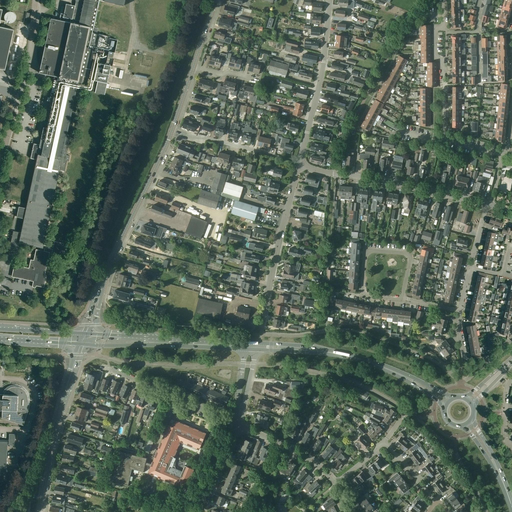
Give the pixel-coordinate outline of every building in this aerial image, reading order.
[(7,260),(7,261),(14,262),(15,263),(19,243),(40,248),(40,251),(36,250),(34,260),(31,260),(29,268),(15,266),(12,277),(33,281),(33,284),(36,284),(36,285),(44,287),(46,278),(44,277),(49,253),(44,252),(45,248),(45,247),(53,249),(51,255),(62,257),(63,257),(66,244),(54,241),(54,242),(53,247),(52,247),(44,245),(59,170),(65,171),(67,161),(69,162),(70,156),(66,155),(83,76),(89,78),(89,79),(97,81),(95,93),(105,95),(106,88),(111,66),(93,62),(90,74),(88,74),(91,61),(98,28),(94,27),(99,0),(124,6),(125,0),(75,0),(75,5),(66,4),(63,17),(72,19),(71,22),(53,19),(51,18),(40,69),(39,73),(54,76),(49,101),(53,102),(51,110),(47,109),(45,122),(48,122),(47,128),(43,127),(42,134),(40,145),(35,144),(34,144),(31,158),(37,160),(26,208),(18,207),(16,217),(24,219),(21,233),(13,231),(7,260)] [(304,0),(305,5),(311,5),(312,7),(312,10),(322,11),(322,4),(311,3),(311,0),(304,0)] [(225,6),(223,13),(233,15),(234,13),(236,13),(237,9),(239,8),(239,6),(230,4),(230,6),(229,7),(225,6)] [(0,68),(5,70),(14,29),(4,27),(5,21),(0,20),(3,9),(0,8),(0,68)] [(500,14),(509,17),(511,11),(502,9),(500,14)] [(10,11),(9,12),(8,12),(7,12),(7,13),(6,13),(6,14),(5,14),(5,15),(5,16),(4,17),(4,18),(4,19),(5,19),(5,20),(6,21),(7,22),(8,23),(9,23),(10,23),(11,23),(12,23),(13,23),(13,22),(14,22),(14,21),(15,21),(15,20),(16,19),(16,18),(16,17),(16,16),(16,15),(15,15),(15,14),(14,13),(13,12),(12,12),(11,12),(10,11)] [(221,18),(219,25),(231,29),(233,25),(230,24),(231,21),(227,19),(227,20),(221,18)] [(506,28),(508,22),(499,20),(497,25),(506,28)] [(217,30),(214,37),(219,39),(219,38),(223,40),(225,33),(217,30)] [(305,39),(304,47),(310,48),(318,49),(318,42),(311,42),(312,39),(305,39)] [(292,46),(286,44),(284,50),(290,52),(298,54),(299,48),(297,47),(292,46)] [(212,51),(211,55),(208,65),(214,66),(216,57),(214,56),(215,52),(212,51)] [(216,57),(214,66),(220,68),(222,60),(225,61),(227,55),(221,53),(219,57),(216,57)] [(228,67),(234,68),(236,58),(231,57),(232,54),(229,53),(227,59),(230,59),(228,67)] [(236,58),(234,68),(240,70),(241,62),(244,63),(246,56),(243,55),(242,60),(236,58)] [(286,55),(284,61),(295,64),(297,58),(286,55)] [(305,60),(308,61),(307,65),(313,66),(314,62),(316,63),(317,57),(309,55),(306,55),(305,60)] [(399,56),(396,61),(405,66),(407,60),(399,56)] [(253,73),(255,63),(252,62),(253,59),(251,58),(251,57),(248,57),(246,63),(249,64),(247,71),(253,73)] [(299,65),(273,58),(272,60),(271,60),(268,70),(286,75),(287,70),(296,73),(299,73),(298,77),(303,78),(311,80),(312,74),(304,72),(305,71),(298,69),(299,65)] [(255,63),(253,73),(259,74),(261,67),(263,68),(265,61),(262,60),(262,61),(259,60),(258,64),(255,63)] [(348,68),(349,64),(347,64),(340,61),(340,63),(332,62),(331,67),(336,69),(342,70),(343,67),(348,68)] [(402,71),(405,66),(396,61),(393,66),(402,71)] [(399,76),(402,71),(393,66),(390,72),(399,76)] [(396,82),(399,76),(390,72),(388,77),(396,82)] [(329,74),(329,76),(329,77),(330,77),(329,78),(333,79),(334,79),(337,80),(344,81),(345,76),(339,74),(331,73),(331,74),(330,73),(329,74)] [(350,77),(349,81),(353,83),(363,86),(365,81),(351,77),(350,77)] [(385,82),(393,87),(396,82),(388,77),(385,82)] [(201,78),(198,86),(212,90),(214,82),(210,81),(210,82),(201,78)] [(220,86),(219,92),(222,93),(225,93),(226,90),(228,90),(231,81),(225,79),(223,87),(220,86)] [(283,80),(281,86),(291,89),(293,83),(291,82),(283,80)] [(231,81),(228,90),(231,91),(230,95),(236,96),(237,90),(235,89),(236,82),(231,81)] [(390,92),(393,87),(385,82),(382,88),(390,92)] [(327,86),(326,88),(327,88),(327,89),(334,91),(335,91),(339,92),(341,92),(342,90),(341,88),(340,87),(340,85),(336,84),(333,83),(332,84),(328,83),(328,86),(327,86)] [(244,94),(247,95),(250,85),(244,84),(242,91),(239,91),(238,98),(243,99),(244,94)] [(250,85),(247,95),(250,96),(249,100),(256,102),(258,95),(254,94),(256,87),(250,85)] [(299,88),(298,92),(297,96),(306,99),(309,90),(307,90),(299,88)] [(387,98),(390,92),(382,88),(379,93),(387,98)] [(387,98),(379,93),(376,98),(385,103),(387,98)] [(333,105),(344,108),(346,102),(338,100),(339,96),(330,94),(330,95),(325,94),(325,95),(324,95),(323,95),(323,97),(324,98),(324,99),(328,100),(328,101),(333,102),(333,101),(334,102),(333,105)] [(205,98),(203,97),(196,95),(195,97),(194,97),(194,99),(194,100),(201,102),(205,104),(205,102),(208,102),(211,103),(212,99),(205,97),(205,98)] [(373,105),(381,110),(384,104),(375,100),(373,105)] [(296,103),(294,108),(302,111),(304,104),(296,103)] [(322,105),(321,110),(328,112),(328,114),(331,115),(332,113),(333,110),(329,109),(330,106),(322,105)] [(370,110),(378,115),(381,110),(373,105),(370,110)] [(190,112),(194,113),(194,114),(195,115),(196,115),(197,114),(198,115),(198,114),(201,115),(203,110),(200,109),(200,108),(196,107),(192,106),(190,112)] [(301,116),(302,111),(294,108),(288,107),(287,110),(294,111),(293,114),(301,116)] [(339,118),(345,121),(349,112),(343,109),(339,118)] [(367,116),(375,120),(378,115),(370,110),(367,116)] [(319,117),(318,122),(327,125),(332,126),(334,121),(335,121),(337,122),(338,119),(336,118),(332,117),(329,116),(328,119),(327,119),(319,117)] [(367,116),(364,121),(372,126),(375,120),(367,116)] [(214,134),(218,135),(222,117),(220,117),(219,120),(219,119),(218,122),(217,122),(214,134)] [(222,136),(225,124),(226,124),(226,121),(225,121),(225,118),(222,117),(218,135),(222,136)] [(186,119),(184,123),(199,129),(201,125),(197,124),(197,123),(186,119)] [(369,131),(372,126),(364,121),(361,126),(369,131)] [(204,122),(202,129),(211,132),(214,125),(204,122)] [(199,129),(184,123),(183,127),(194,131),(194,130),(198,132),(199,129)] [(287,123),(286,129),(289,130),(292,130),(292,132),(295,133),(296,131),(297,132),(299,125),(291,123),(287,123)] [(249,127),(248,133),(246,142),(246,143),(249,144),(249,143),(250,143),(250,142),(251,143),(252,139),(251,139),(252,134),(255,135),(256,130),(252,129),(252,128),(249,127)] [(330,133),(325,131),(316,129),(315,133),(329,137),(330,133)] [(257,145),(263,147),(265,138),(259,136),(257,145)] [(271,139),(265,138),(263,147),(269,148),(271,139)] [(283,138),(280,147),(284,148),(283,151),(290,153),(291,150),(292,151),(293,145),(288,143),(289,140),(283,138)] [(312,143),(311,149),(318,150),(317,154),(325,156),(326,153),(321,151),(323,146),(322,145),(319,145),(312,143)] [(178,148),(178,149),(189,153),(189,154),(190,154),(189,157),(192,158),(193,156),(198,158),(198,157),(201,159),(204,160),(204,158),(206,154),(200,152),(199,155),(194,153),(195,150),(191,149),(191,148),(180,144),(178,148)] [(363,167),(369,168),(370,168),(371,164),(369,164),(370,160),(369,160),(369,154),(374,155),(375,149),(366,148),(365,155),(364,155),(364,159),(363,159),(363,164),(364,164),(363,167)] [(178,149),(177,152),(188,157),(188,156),(189,157),(190,154),(189,154),(189,153),(178,149)] [(345,165),(348,165),(349,167),(351,167),(352,166),(353,160),(356,160),(357,153),(351,153),(350,156),(346,156),(345,165)] [(311,156),(310,161),(314,162),(313,163),(317,164),(317,163),(320,164),(321,160),(324,161),(325,156),(320,155),(319,158),(311,156)] [(180,166),(184,167),(187,169),(188,166),(185,165),(186,162),(175,157),(172,162),(180,166)] [(380,159),(379,169),(385,170),(386,165),(389,165),(390,159),(385,158),(384,160),(380,159)] [(244,160),(240,159),(235,176),(235,177),(239,178),(240,173),(239,173),(240,167),(243,167),(244,160)] [(406,166),(408,167),(407,174),(412,175),(414,168),(412,167),(413,163),(413,162),(413,160),(407,159),(406,166)] [(393,161),(392,167),(401,169),(402,163),(393,161)] [(173,173),(178,175),(179,172),(178,171),(180,166),(172,162),(170,168),(174,170),(173,173)] [(249,164),(247,172),(254,174),(256,166),(249,164)] [(448,165),(447,170),(440,169),(438,176),(442,177),(441,181),(448,183),(450,172),(453,173),(455,166),(448,165)] [(428,168),(426,167),(421,166),(420,168),(419,174),(419,176),(425,178),(427,170),(428,170),(428,168)] [(267,172),(267,173),(268,174),(270,175),(273,176),(276,177),(276,175),(281,176),(282,171),(276,169),(276,168),(272,167),(271,170),(270,170),(269,170),(268,170),(268,171),(267,172)] [(459,186),(461,186),(463,177),(460,177),(460,175),(461,174),(461,172),(459,172),(459,169),(456,168),(454,174),(457,175),(455,185),(456,185),(455,186),(459,187),(459,186)] [(216,172),(210,192),(221,195),(227,175),(216,172)] [(474,172),(473,172),(471,172),(470,174),(467,174),(466,178),(463,177),(461,186),(467,188),(469,178),(472,178),(473,176),(474,172)] [(245,173),(244,180),(255,183),(257,175),(245,173)] [(311,182),(310,185),(318,187),(319,181),(315,181),(316,178),(310,176),(309,175),(308,175),(307,175),(306,175),(306,176),(305,176),(305,177),(306,178),(305,181),(311,182)] [(478,191),(482,177),(478,176),(477,181),(476,184),(474,183),(472,189),(474,190),(475,190),(475,191),(477,192),(478,191)] [(482,177),(478,191),(484,193),(486,184),(486,183),(489,184),(490,178),(482,176),(482,177)] [(158,185),(167,189),(170,190),(172,185),(167,183),(160,180),(158,185)] [(226,182),(222,192),(240,197),(243,187),(242,186),(226,182)] [(302,193),(312,195),(315,196),(315,193),(313,192),(313,189),(314,188),(310,187),(309,188),(307,188),(307,187),(303,186),(302,190),(303,190),(302,193)] [(201,190),(197,203),(216,209),(220,196),(201,190)] [(158,193),(155,199),(166,204),(167,202),(169,203),(170,199),(168,199),(169,196),(165,194),(164,195),(158,193)] [(403,202),(403,203),(405,203),(404,209),(403,213),(409,214),(411,205),(410,204),(412,197),(405,195),(403,202)] [(275,199),(267,196),(265,196),(265,198),(258,196),(256,196),(256,198),(258,199),(257,200),(263,202),(264,201),(266,202),(266,203),(270,204),(270,203),(274,204),(274,202),(275,202),(276,200),(275,199)] [(298,204),(303,205),(303,204),(309,206),(314,207),(316,201),(311,200),(301,198),(301,197),(300,200),(299,200),(298,204)] [(420,215),(420,212),(424,199),(419,198),(417,208),(416,208),(415,213),(420,215)] [(256,216),(257,211),(263,213),(265,209),(258,207),(235,200),(231,213),(254,221),(254,220),(258,222),(259,217),(256,216)] [(173,202),(171,207),(178,210),(180,205),(173,202)] [(436,202),(434,210),(434,209),(432,216),(439,217),(440,212),(439,211),(442,204),(440,203),(439,203),(438,202),(437,203),(436,202)] [(153,205),(151,210),(161,214),(163,209),(153,205)] [(444,215),(443,219),(450,221),(452,217),(451,217),(451,215),(452,215),(453,212),(452,212),(453,207),(451,207),(451,206),(450,206),(449,205),(448,206),(445,213),(446,213),(445,215),(444,215)] [(296,211),(295,215),(300,216),(300,215),(306,217),(307,214),(311,215),(311,213),(313,213),(314,210),(312,209),(304,207),(304,208),(304,210),(298,209),(298,208),(297,211),(296,211)] [(462,218),(461,221),(467,222),(467,220),(470,212),(464,210),(462,218)] [(192,215),(185,232),(201,238),(208,221),(192,215)] [(491,219),(490,224),(497,227),(500,228),(502,222),(499,221),(491,219)] [(307,231),(309,225),(302,223),(300,230),(307,231)] [(142,225),(140,230),(142,231),(141,232),(153,236),(161,238),(163,232),(165,232),(166,229),(158,226),(157,229),(155,229),(144,225),(143,226),(142,225)] [(233,227),(232,233),(243,236),(249,238),(251,231),(245,230),(233,227)] [(254,228),(252,235),(254,236),(265,239),(267,231),(256,228),(254,228)] [(437,230),(434,239),(441,241),(443,232),(437,230)] [(292,235),(292,237),(293,238),(292,238),(294,239),(293,241),(297,242),(297,240),(299,240),(300,240),(301,235),(300,235),(300,232),(294,231),(293,235),(292,235)] [(424,231),(421,239),(430,241),(433,234),(424,231)] [(231,238),(231,239),(242,242),(243,237),(232,234),(231,238)] [(135,240),(135,241),(135,242),(142,245),(145,246),(146,242),(144,240),(137,237),(136,240),(135,240)] [(452,242),(450,248),(456,250),(457,246),(465,249),(467,243),(466,242),(467,241),(458,238),(457,242),(455,243),(452,242)] [(351,248),(360,249),(360,243),(359,243),(359,240),(352,239),(351,248)] [(249,242),(248,248),(254,249),(254,250),(262,252),(263,246),(255,244),(249,242)] [(422,249),(421,255),(431,257),(432,257),(434,248),(424,246),(423,249),(422,249)] [(312,249),(303,247),(302,251),(303,251),(303,253),(310,255),(312,249)] [(289,251),(288,253),(289,253),(289,254),(293,255),(293,256),(295,256),(296,256),(299,256),(300,251),(298,250),(298,249),(294,248),(294,249),(290,248),(289,251)] [(136,258),(139,259),(139,260),(142,261),(144,256),(140,255),(141,254),(138,253),(130,251),(129,256),(136,258)] [(242,252),(240,260),(244,260),(245,259),(250,260),(258,262),(258,261),(259,261),(259,260),(259,259),(260,256),(251,254),(244,253),(242,252)] [(454,253),(453,259),(461,261),(462,258),(461,257),(462,255),(454,253)] [(452,262),(451,266),(460,267),(461,261),(453,259),(450,259),(449,261),(452,262)] [(493,262),(490,261),(482,259),(481,265),(485,266),(484,268),(492,270),(492,267),(491,267),(493,262)] [(127,262),(125,268),(129,269),(128,272),(136,275),(137,272),(139,266),(127,262)] [(286,264),(284,270),(294,272),(299,273),(299,269),(300,264),(295,262),(294,265),(293,265),(288,264),(286,264)] [(248,265),(246,271),(256,273),(257,267),(248,265)] [(459,274),(460,267),(451,266),(450,272),(459,274)] [(142,270),(141,275),(155,279),(156,274),(142,270)] [(243,270),(242,274),(245,275),(244,277),(255,279),(256,273),(246,271),(243,270)] [(299,273),(294,272),(284,270),(283,276),(291,278),(290,279),(298,280),(299,273)] [(449,278),(457,280),(459,274),(450,272),(449,278)] [(184,286),(197,289),(199,281),(187,278),(184,286)] [(447,283),(447,285),(456,286),(457,280),(449,278),(448,281),(445,280),(445,283),(447,283)] [(116,281),(116,284),(117,284),(117,285),(128,288),(129,286),(130,283),(127,282),(118,279),(117,279),(116,281)] [(294,292),(295,286),(298,287),(298,289),(305,291),(306,285),(299,284),(299,285),(295,284),(292,283),(292,282),(282,280),(282,283),(281,289),(294,292)] [(241,285),(241,288),(243,289),(243,288),(253,291),(254,284),(245,282),(242,282),(241,285)] [(348,291),(356,292),(356,289),(357,289),(357,283),(349,282),(348,291)] [(454,293),(456,286),(447,285),(446,291),(454,293)] [(487,289),(483,288),(476,287),(475,292),(486,295),(487,289)] [(240,293),(239,294),(242,294),(252,297),(253,291),(243,288),(243,289),(241,288),(240,293)] [(420,299),(422,290),(413,288),(412,294),(413,294),(412,297),(420,299)] [(115,290),(113,297),(128,301),(128,298),(129,298),(129,297),(130,294),(115,290)] [(446,291),(444,297),(453,299),(454,293),(446,291)] [(292,294),(289,293),(283,292),(283,295),(279,295),(278,301),(287,302),(292,303),(293,297),(291,297),(292,294)] [(453,299),(444,297),(443,304),(450,305),(451,302),(452,303),(453,299)] [(199,298),(195,312),(219,318),(223,303),(199,298)] [(340,311),(340,309),(342,300),(337,299),(336,300),(331,299),(332,298),(331,298),(330,309),(333,310),(340,311)] [(474,298),(472,303),(480,305),(482,306),(482,305),(480,305),(481,299),(474,298)] [(305,305),(315,307),(316,301),(306,299),(305,305)] [(138,303),(137,307),(152,311),(154,308),(138,303)] [(277,305),(276,314),(283,315),(285,316),(286,315),(287,308),(284,307),(277,305)] [(363,314),(366,314),(365,317),(368,317),(369,315),(372,316),(373,307),(370,307),(365,305),(363,314)] [(166,309),(157,306),(156,312),(158,313),(164,315),(166,309)] [(238,306),(236,315),(248,318),(248,320),(250,309),(238,306)] [(376,308),(373,307),(372,316),(375,316),(382,317),(383,308),(376,308)] [(275,319),(273,326),(280,328),(281,324),(282,324),(283,321),(282,320),(282,318),(277,317),(277,319),(275,319)] [(441,318),(438,318),(436,325),(446,327),(447,320),(441,318)] [(444,334),(446,327),(436,325),(435,327),(438,328),(437,332),(444,334)] [(441,351),(449,345),(445,340),(442,342),(441,340),(441,337),(435,337),(435,340),(439,345),(437,346),(441,351)] [(449,345),(441,351),(445,356),(443,358),(444,360),(449,357),(447,354),(453,350),(449,345)] [(480,347),(471,349),(472,355),(473,355),(474,358),(481,356),(480,347)] [(86,377),(85,379),(86,379),(85,382),(93,385),(96,376),(88,374),(87,377),(86,377)] [(177,388),(183,391),(189,378),(187,377),(186,380),(186,381),(181,379),(177,388)] [(101,386),(100,390),(105,392),(105,391),(107,392),(109,386),(107,385),(109,380),(108,380),(109,379),(108,379),(106,378),(105,378),(105,379),(103,379),(101,386)] [(189,393),(190,392),(189,392),(193,384),(189,383),(189,382),(190,381),(191,379),(189,378),(183,391),(189,393)] [(112,390),(111,392),(115,394),(116,389),(117,389),(119,383),(114,380),(111,387),(113,388),(112,390)] [(189,392),(190,392),(195,395),(201,382),(199,381),(198,383),(198,384),(198,385),(193,383),(193,384),(189,392)] [(85,382),(83,388),(91,391),(92,387),(95,388),(96,386),(93,385),(85,382)] [(195,395),(201,397),(205,388),(201,386),(202,385),(203,383),(201,382),(195,395)] [(266,384),(264,392),(274,395),(276,390),(281,392),(283,386),(280,385),(280,386),(274,383),(273,387),(266,384)] [(120,395),(123,397),(125,398),(127,395),(130,387),(125,385),(124,388),(123,388),(121,392),(120,395)] [(3,394),(3,397),(1,396),(0,396),(0,409),(2,409),(2,410),(2,418),(23,425),(30,405),(27,403),(28,402),(28,399),(27,395),(26,392),(24,390),(21,388),(18,387),(15,386),(12,387),(9,388),(6,390),(4,393),(4,394),(3,394)] [(207,398),(212,387),(210,386),(210,388),(210,389),(209,390),(205,388),(201,397),(207,400),(208,398),(207,398)] [(213,386),(212,387),(207,398),(208,398),(213,401),(217,392),(213,390),(213,389),(214,389),(215,387),(213,386)] [(134,390),(131,397),(132,398),(130,403),(136,405),(138,400),(136,399),(139,392),(134,390)] [(213,401),(219,404),(225,391),(223,390),(222,392),(222,393),(222,394),(217,392),(213,401)] [(225,391),(219,404),(225,406),(229,397),(224,395),(225,394),(226,394),(227,392),(225,391)] [(82,393),(80,400),(89,402),(91,396),(82,393)] [(143,394),(141,400),(138,399),(137,403),(144,406),(145,403),(148,396),(146,395),(144,394),(143,394)] [(149,404),(148,407),(147,406),(145,411),(142,419),(146,420),(149,411),(150,410),(153,411),(154,409),(155,407),(156,403),(156,402),(157,399),(152,397),(149,404)] [(261,400),(258,407),(269,411),(272,403),(267,401),(267,402),(261,400)] [(396,415),(395,414),(397,412),(391,409),(389,411),(387,410),(384,407),(380,406),(380,405),(376,403),(375,404),(372,403),(370,408),(376,410),(384,413),(393,418),(393,419),(396,415)] [(76,412),(88,416),(89,410),(78,407),(76,412)] [(123,410),(120,423),(125,424),(128,412),(123,410)] [(142,419),(145,411),(142,410),(138,421),(137,425),(140,426),(141,422),(142,419)] [(389,424),(393,418),(384,413),(376,410),(375,414),(377,415),(382,416),(383,415),(386,417),(383,421),(389,424)] [(86,422),(88,416),(76,412),(74,418),(86,422)] [(259,413),(258,415),(257,415),(257,418),(256,418),(256,421),(255,421),(255,423),(255,424),(258,425),(263,426),(265,427),(268,417),(265,416),(265,415),(259,413)] [(152,458),(152,459),(154,460),(148,473),(186,489),(194,469),(185,465),(182,471),(176,469),(176,468),(175,467),(175,466),(175,464),(175,463),(176,462),(176,461),(176,459),(175,459),(174,457),(180,441),(199,449),(206,433),(171,419),(158,450),(156,449),(155,450),(155,451),(154,452),(154,453),(153,454),(153,455),(152,457),(152,458)] [(302,434),(305,428),(308,423),(305,421),(302,427),(300,430),(294,427),(295,424),(292,422),(289,428),(292,430),(291,431),(289,435),(289,436),(295,439),(299,433),(302,434)] [(71,428),(76,430),(78,431),(79,431),(81,431),(83,426),(80,425),(73,422),(71,428)] [(322,426),(317,435),(320,437),(325,428),(327,425),(324,423),(322,426)] [(357,428),(363,435),(366,432),(360,425),(357,428)] [(379,436),(372,429),(370,426),(367,428),(370,431),(368,432),(371,434),(369,436),(374,441),(379,436)] [(372,429),(379,436),(384,431),(379,426),(376,429),(374,427),(372,429)] [(400,447),(406,441),(403,439),(404,437),(403,435),(403,434),(401,432),(396,438),(398,440),(395,444),(398,446),(399,446),(400,447)] [(308,442),(310,438),(311,439),(313,435),(312,434),(311,435),(307,433),(305,435),(301,442),(303,443),(303,444),(305,445),(306,445),(307,444),(308,445),(310,443),(308,442)] [(83,439),(81,439),(81,438),(69,435),(67,441),(82,446),(83,439)] [(329,441),(333,444),(338,438),(335,435),(329,441)] [(356,442),(353,445),(358,450),(361,447),(364,450),(366,448),(366,449),(369,446),(368,446),(370,444),(361,436),(356,441),(356,442)] [(312,449),(316,452),(316,451),(317,452),(321,446),(322,445),(324,447),(329,440),(326,438),(324,438),(322,440),(321,440),(320,439),(319,440),(318,439),(316,443),(315,443),(313,446),(312,448),(312,449)] [(243,446),(250,449),(252,449),(253,447),(251,446),(253,443),(245,439),(243,446)] [(408,448),(410,450),(415,445),(412,442),(410,445),(406,441),(400,447),(401,449),(405,452),(408,448)] [(416,444),(415,445),(410,450),(412,452),(408,455),(411,459),(411,458),(412,460),(419,455),(417,452),(419,450),(418,448),(419,447),(416,444)] [(64,451),(71,452),(70,454),(76,455),(77,449),(72,447),(72,446),(66,445),(65,445),(64,449),(65,450),(64,451)] [(100,452),(110,455),(112,448),(102,445),(100,452)] [(240,451),(248,454),(250,449),(243,446),(240,451)] [(330,446),(322,456),(324,457),(324,458),(325,459),(326,459),(327,460),(332,454),(332,455),(333,456),(337,451),(336,450),(330,446)] [(263,447),(260,455),(261,455),(260,458),(263,459),(264,456),(266,457),(269,450),(263,447)] [(335,456),(337,458),(343,451),(341,449),(335,456)] [(146,464),(151,466),(152,464),(146,462),(147,457),(121,451),(114,482),(120,483),(128,485),(128,484),(132,468),(144,471),(146,464)] [(238,453),(237,456),(238,457),(245,460),(247,457),(249,458),(250,455),(248,454),(240,451),(240,453),(238,453)] [(422,461),(424,463),(429,459),(427,456),(425,458),(423,456),(421,457),(419,455),(412,460),(414,462),(413,462),(416,465),(420,462),(422,461)] [(335,467),(335,468),(336,469),(337,469),(337,470),(343,464),(347,459),(344,456),(340,461),(338,460),(333,465),(335,467)] [(373,463),(378,469),(382,466),(383,468),(388,464),(384,459),(381,461),(378,457),(374,460),(375,461),(373,463)] [(433,464),(429,459),(424,463),(426,466),(422,468),(424,472),(425,472),(426,473),(433,468),(430,465),(433,464)] [(291,478),(292,475),(298,465),(292,462),(289,468),(283,465),(279,471),(291,478)] [(231,469),(238,472),(241,466),(234,463),(231,469)] [(367,472),(371,477),(375,474),(374,472),(378,469),(373,463),(371,465),(370,463),(366,466),(370,470),(367,472)] [(61,465),(61,466),(60,465),(59,469),(61,469),(60,471),(67,472),(67,473),(74,474),(75,468),(68,467),(68,466),(61,465)] [(433,475),(435,478),(440,474),(437,469),(435,471),(433,468),(426,473),(427,475),(429,478),(433,475)] [(240,473),(238,472),(231,469),(229,475),(236,478),(237,474),(239,475),(240,473)] [(296,478),(294,480),(298,483),(302,487),(307,481),(304,479),(309,474),(309,473),(304,469),(296,478)] [(371,477),(367,472),(365,474),(361,470),(358,473),(359,474),(357,476),(361,482),(365,479),(367,481),(371,477)] [(401,474),(400,475),(398,472),(390,479),(393,483),(395,481),(398,485),(405,481),(403,478),(404,478),(401,474)] [(58,476),(57,477),(58,477),(57,478),(69,481),(71,482),(73,483),(74,479),(70,478),(68,477),(58,474),(58,475),(58,476)] [(434,488),(435,490),(442,484),(440,481),(442,480),(441,478),(443,476),(440,474),(435,478),(437,480),(435,482),(434,482),(431,485),(434,488)] [(236,478),(229,475),(226,480),(233,483),(236,478)] [(351,485),(348,487),(353,493),(355,492),(357,491),(356,489),(359,487),(360,486),(359,484),(361,482),(357,476),(354,477),(353,476),(350,479),(353,483),(350,485),(351,485)] [(233,483),(226,480),(224,486),(231,489),(233,483)] [(309,483),(303,488),(307,492),(310,490),(312,493),(321,485),(316,481),(311,485),(309,483)] [(405,481),(398,485),(401,490),(400,491),(403,495),(410,490),(408,487),(410,486),(407,482),(406,483),(405,481)] [(442,484),(435,490),(437,491),(436,491),(439,495),(445,490),(447,492),(453,488),(455,486),(453,484),(448,487),(446,485),(444,487),(442,484)] [(233,490),(231,489),(224,486),(221,492),(230,496),(232,496),(233,494),(231,493),(233,490)] [(449,501),(450,503),(456,498),(453,494),(456,492),(453,488),(447,492),(449,495),(445,498),(447,502),(449,501)] [(362,506),(364,508),(370,504),(367,500),(371,497),(367,492),(360,498),(362,500),(358,504),(361,507),(362,506)] [(422,505),(424,503),(425,501),(418,495),(413,501),(415,503),(412,507),(418,511),(420,510),(421,510),(424,507),(422,505)] [(52,500),(52,501),(52,502),(64,505),(65,499),(61,499),(62,497),(57,496),(57,497),(54,496),(53,499),(52,500)] [(219,496),(217,503),(223,506),(225,503),(226,503),(228,504),(229,501),(228,500),(225,499),(225,498),(219,496)] [(332,498),(323,504),(326,510),(327,509),(328,511),(336,511),(334,507),(333,507),(332,506),(336,503),(332,498)] [(456,498),(450,503),(452,505),(451,506),(454,510),(457,507),(459,510),(465,505),(462,501),(460,502),(456,498)]
